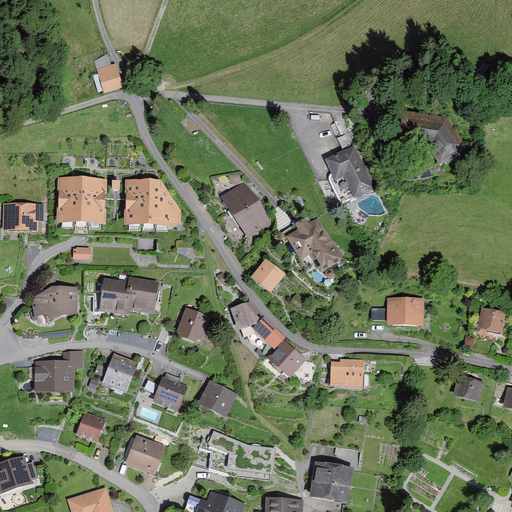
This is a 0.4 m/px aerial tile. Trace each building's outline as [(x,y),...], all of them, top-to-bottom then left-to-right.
[(108,56),(97,61),(100,71),(98,72),(105,92),(120,87),(114,67),(111,67),(108,56)] [(426,141),(430,142),(443,161),(464,147),(446,121),(442,123),(440,119),(413,117),(411,139),(426,141)] [(344,153),(326,161),(332,173),(330,174),(329,176),(328,177),(328,179),(329,181),(341,205),(374,188),(372,185),(377,183),(374,177),(369,179),(362,164),(360,165),(345,135),(337,139),(344,153)] [(406,150),(406,159),(428,158),(428,149),(406,150)] [(104,183),(61,182),(60,221),(103,223),(104,183)] [(178,212),(159,185),(128,185),(127,224),(170,225),(170,223),(177,223),(178,212)] [(244,187),(225,199),(230,210),(240,224),(249,235),(267,222),(261,213),(263,212),(252,195),(250,197),(244,187)] [(42,209),(7,209),(7,228),(34,229),(34,224),(39,224),(39,218),(42,218),(42,209)] [(301,233),(290,239),(302,257),(312,266),(319,261),(323,269),(339,259),(319,227),(315,230),(313,227),(310,229),(305,221),(296,226),(301,233)] [(79,252),(75,252),(75,258),(89,258),(89,252),(87,252),(87,250),(78,250),(79,252)] [(262,263),(255,257),(245,266),(251,272),(253,271),(262,263)] [(269,262),(257,279),(270,289),(277,278),(280,280),(285,273),(269,262)] [(131,286),(94,281),(93,313),(105,313),(105,311),(126,314),(127,309),(131,286)] [(131,286),(127,309),(152,313),(157,285),(131,282),(131,286)] [(52,317),(59,313),(73,313),(73,291),(56,291),(41,299),(43,302),(34,307),(34,309),(31,313),(33,320),(41,316),(42,320),(45,319),(48,325),(54,321),(52,317)] [(304,301),(297,296),(293,302),(300,307),(304,301)] [(393,310),(373,309),(372,320),(393,321),(393,327),(393,323),(406,324),(406,328),(418,328),(421,324),(422,319),(427,319),(428,304),(393,303),(393,310)] [(201,312),(186,306),(184,310),(187,311),(179,332),(200,340),(208,319),(200,316),(201,312)] [(245,307),(233,311),(243,338),(248,337),(250,342),(253,345),(258,348),(265,350),(268,343),(265,340),(265,339),(256,330),(260,325),(245,307)] [(484,311),(480,328),(489,329),(488,332),(500,335),(504,315),(484,311)] [(265,339),(275,330),(264,320),(260,325),(256,330),(265,339)] [(163,326),(160,333),(157,340),(164,343),(170,329),(163,326)] [(275,330),(265,339),(276,348),(284,339),(275,330)] [(157,342),(157,340),(160,333),(152,331),(150,340),(157,342)] [(276,354),(271,360),(290,376),(303,362),(284,345),(276,354)] [(65,363),(36,363),(36,393),(73,393),(73,369),(82,369),(82,353),(65,354),(65,363)] [(116,355),(105,383),(125,391),(132,373),(128,372),(133,361),(116,355)] [(340,368),(331,368),(330,384),(358,385),(368,385),(368,374),(363,374),(364,362),(340,360),(340,368)] [(167,374),(156,402),(177,410),(185,389),(178,386),(180,379),(167,374)] [(461,380),(458,395),(476,399),(480,384),(461,380)] [(211,385),(202,403),(225,415),(234,396),(225,392),(227,388),(220,384),(218,389),(211,385)] [(87,416),(80,435),(96,441),(103,422),(87,416)] [(248,446),(213,432),(208,447),(229,456),(227,472),(273,477),(276,449),(248,446)] [(116,437),(109,434),(104,448),(111,451),(116,437)] [(131,438),(122,461),(150,471),(149,474),(156,477),(162,463),(157,461),(162,449),(131,438)] [(23,461),(0,467),(0,481),(3,490),(29,482),(29,481),(36,479),(32,464),(25,466),(23,461)] [(316,473),(312,494),(343,499),(347,471),(321,466),(320,474),(316,473)] [(111,511),(104,491),(70,502),(73,511),(111,511)] [(190,497),(184,511),(186,511),(238,511),(241,505),(211,493),(207,504),(190,497)] [(296,511),(297,503),(272,501),(271,511),(296,511)]
